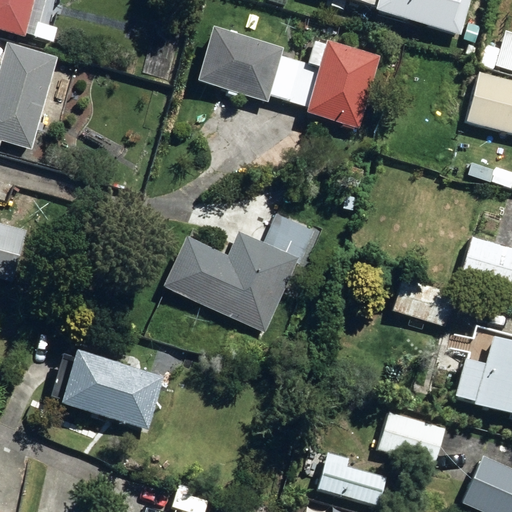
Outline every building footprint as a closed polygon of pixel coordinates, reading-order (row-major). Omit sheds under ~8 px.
[(0,0),(0,41),(19,46),(30,0),(0,0)] [(465,0),(325,0),(372,12),(370,21),(454,44),(465,0)] [(503,38),(511,40),(511,27),(506,26),(503,38)] [(264,105),(282,110),(293,69),(276,64),(278,56),(206,37),(192,92),(263,111),(264,105)] [(490,75),(511,79),(511,44),(498,41),(490,75)] [(302,71),(293,69),(282,110),(303,115),(302,122),(355,135),(374,63),(322,50),(321,54),(308,51),(302,71)] [(0,155),(24,162),(48,69),(0,56),(0,155)] [(459,145),(481,150),(484,135),(511,141),(511,93),(473,84),(459,145)] [(451,174),(476,179),(477,173),(482,175),(484,165),(454,159),(451,174)] [(344,188),(356,192),(361,178),(349,175),(344,188)] [(154,297),(256,341),(286,270),(289,272),(304,238),(266,222),(253,251),(229,240),(218,265),(176,246),(154,297)] [(0,287),(6,289),(19,238),(0,233),(0,287)] [(454,285),(511,300),(511,256),(465,244),(454,285)] [(383,315),(437,331),(446,298),(392,283),(383,315)] [(469,417),(511,427),(511,348),(488,343),(480,378),(460,373),(451,409),(469,414),(469,417)] [(55,418),(141,442),(156,387),(70,363),(55,418)] [(372,455),(429,470),(438,433),(381,418),(372,455)] [(312,497),(372,511),(373,511),(381,486),(345,477),(349,464),(323,457),(312,497)] [(511,511),(511,481),(475,467),(456,511),(511,511)] [(299,511),(345,511),(303,501),(299,511)]
